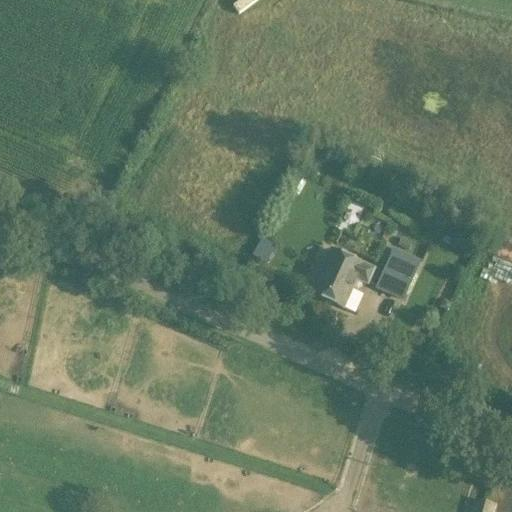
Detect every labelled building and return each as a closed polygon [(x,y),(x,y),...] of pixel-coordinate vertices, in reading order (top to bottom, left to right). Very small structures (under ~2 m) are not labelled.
[(337,249),(363,255),(366,240),(341,233),(337,249)] [(251,258),(265,266),(275,249),(261,241),(251,258)] [(391,252),(374,291),(402,303),(419,265),(391,252)] [(355,280),(366,285),(372,271),(331,253),(311,296),(342,310),(355,280)] [(494,511),(496,508),(472,502),(469,511),(494,511)]
